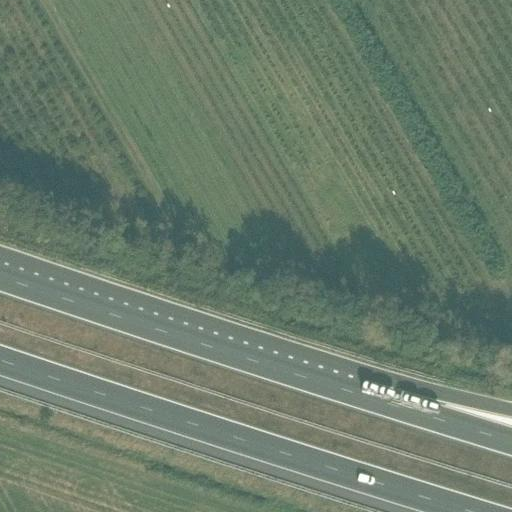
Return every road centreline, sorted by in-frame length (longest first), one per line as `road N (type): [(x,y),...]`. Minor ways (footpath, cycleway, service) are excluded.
road 1 (motorway): [(0,356),(290,459),(468,511)]
road 2 (motorway): [(357,398),(0,278)]
road 3 (motorway): [(511,443),(357,398)]
road 4 (motorway): [(511,408),(357,398)]
